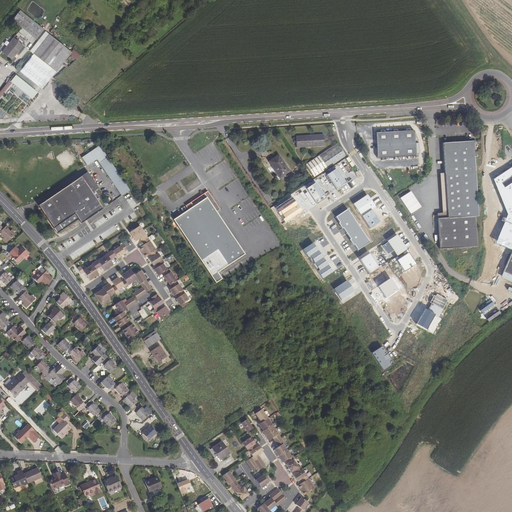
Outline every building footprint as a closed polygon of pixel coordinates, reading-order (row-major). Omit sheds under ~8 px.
[(12,20),(36,39),(43,30),(19,11),(12,20)] [(56,72),(69,55),(71,53),(71,52),(45,32),(30,51),(33,54),(51,69),(56,72)] [(1,52),(11,60),(22,45),(13,38),(1,52)] [(69,55),(76,60),(80,56),(73,50),(71,52),(71,53),(69,55)] [(51,69),(33,54),(19,72),(38,87),(51,69)] [(37,93),(15,75),(10,82),(31,99),(37,93)] [(414,132),(376,134),(377,159),(415,157),(414,132)] [(323,135),(296,136),(296,140),(296,143),(297,148),(324,146),(323,135)] [(440,248),(477,245),(475,216),(478,216),(473,140),(443,143),(448,217),(437,218),(437,222),(440,248)] [(338,143),(305,165),(314,177),(346,156),(338,143)] [(99,164),(107,158),(99,147),(81,158),(87,166),(97,160),(99,164)] [(278,155),(269,162),(280,178),(289,172),(278,155)] [(99,164),(121,196),(129,191),(107,158),(99,164)] [(98,189),(87,174),(39,206),(54,228),(59,225),(63,231),(78,220),(81,218),(84,222),(102,209),(91,193),(98,189)] [(421,207),(411,191),(401,198),(411,214),(421,207)] [(207,197),(173,219),(215,283),(222,279),(218,273),(245,255),(207,197)] [(511,213),(511,214),(511,216),(511,234),(511,237),(511,245),(511,249),(503,271),(505,272),(511,275),(511,213)] [(139,226),(130,233),(133,237),(143,231),(139,226)] [(14,236),(10,231),(5,227),(0,232),(0,233),(4,238),(3,239),(7,243),(14,236)] [(143,231),(133,237),(136,242),(140,239),(146,235),(143,231)] [(156,251),(150,241),(144,245),(139,248),(145,258),(150,254),(156,251)] [(113,252),(116,256),(117,259),(125,254),(124,252),(120,247),(113,252)] [(24,258),(28,254),(23,248),(18,252),(14,248),(8,254),(14,260),(17,262),(18,263),(23,257),(24,258)] [(162,260),(158,254),(152,257),(149,260),(153,266),(157,264),(162,260)] [(102,258),(109,268),(113,265),(110,261),(106,255),(102,258)] [(98,261),(101,266),(104,271),(109,268),(102,258),(98,261)] [(163,264),(159,267),(154,270),(158,276),(163,273),(167,270),(163,264)] [(92,265),(87,268),(94,278),(99,275),(95,270),(92,265)] [(87,268),(83,271),(84,273),(90,281),(94,278),(87,268)] [(38,274),(33,278),(38,284),(43,279),(47,283),(53,278),(44,269),(38,274)] [(12,280),(5,272),(4,273),(1,270),(0,271),(0,278),(3,282),(6,286),(12,280)] [(126,273),(132,283),(137,279),(134,275),(130,270),(126,273)] [(134,275),(137,279),(140,284),(146,280),(147,280),(141,271),(134,275)] [(176,281),(170,272),(165,276),(164,277),(170,286),(171,285),(176,281)] [(125,281),(128,285),(132,283),(126,273),(121,276),(125,281)] [(115,287),(118,291),(124,287),(122,283),(118,278),(112,282),(115,287)] [(24,288),(17,280),(10,287),(13,290),(14,289),(21,296),(25,292),(27,290),(24,287),(24,288)] [(103,289),(108,297),(115,293),(112,289),(109,284),(102,288),(103,289)] [(148,284),(142,287),(143,288),(146,293),(152,290),(148,284)] [(183,291),(178,284),(173,288),(169,290),(174,297),(177,294),(183,291)] [(474,289),(488,295),(489,292),(476,286),(474,289)] [(146,293),(143,288),(134,294),(137,299),(146,293)] [(99,292),(105,302),(110,299),(108,297),(103,289),(99,292)] [(27,308),(34,301),(30,297),(25,292),(21,296),(19,298),(24,303),(23,304),(27,308)] [(94,295),(101,305),(105,302),(99,292),(94,295)] [(71,300),(64,293),(60,296),(61,298),(56,303),(62,309),(67,304),(71,300)] [(189,300),(185,294),(179,297),(176,300),(180,306),(189,300)] [(154,310),(158,307),(163,304),(157,295),(152,298),(153,301),(150,303),(154,310)] [(123,304),(127,310),(136,303),(133,298),(123,304)] [(115,305),(121,314),(124,312),(127,310),(123,304),(121,301),(115,305)] [(488,320),(501,311),(497,306),(484,314),(488,320)] [(59,318),(63,314),(56,307),(52,311),(53,312),(48,317),(52,320),(54,322),(59,318)] [(160,310),(156,313),(161,319),(170,313),(165,307),(160,310)] [(139,311),(142,318),(147,315),(143,309),(139,311)] [(114,319),(117,323),(127,316),(124,312),(121,314),(114,319)] [(9,323),(4,318),(5,317),(2,313),(0,314),(0,325),(3,329),(9,323)] [(87,325),(79,317),(78,318),(76,315),(72,319),(71,320),(78,327),(81,331),(87,325)] [(117,323),(120,328),(130,321),(127,316),(117,323)] [(55,328),(54,327),(56,325),(54,322),(52,320),(45,327),(44,326),(41,329),(47,336),(55,328)] [(132,325),(122,331),(125,336),(135,329),(132,325)] [(17,331),(13,327),(6,333),(11,337),(12,336),(17,342),(23,337),(22,336),(26,332),(21,327),(17,331)] [(135,329),(125,336),(129,341),(138,334),(135,329)] [(156,333),(144,342),(148,348),(161,339),(156,333)] [(37,346),(30,339),(31,338),(28,336),(22,341),(29,349),(30,348),(32,350),(36,346),(37,346)] [(73,350),(70,347),(71,346),(64,339),(58,344),(61,348),(62,347),(68,354),(69,354),(73,350)] [(45,357),(39,350),(40,350),(36,346),(32,350),(30,352),(38,360),(38,359),(41,362),(42,360),(45,357)] [(107,358),(101,352),(103,350),(98,346),(92,352),(96,356),(92,360),(97,365),(101,362),(102,362),(107,358)] [(160,346),(150,353),(158,363),(167,357),(160,346)] [(84,357),(80,353),(75,348),(73,350),(69,354),(74,358),(72,360),(76,364),(84,357)] [(117,367),(110,360),(109,360),(107,358),(102,362),(104,365),(104,366),(108,370),(107,370),(110,373),(117,367)] [(51,371),(45,364),(42,360),(41,362),(36,366),(43,374),(44,373),(47,376),(49,373),(51,371)] [(64,379),(60,374),(64,370),(59,365),(55,369),(54,368),(51,371),(49,373),(54,379),(53,380),(58,384),(64,379)] [(100,376),(105,371),(98,365),(93,370),(100,376)] [(19,388),(27,379),(20,373),(15,378),(14,377),(4,386),(12,394),(18,388),(19,388)] [(114,384),(107,376),(103,381),(101,383),(104,386),(104,385),(109,389),(112,391),(115,389),(117,387),(114,385),(114,384)] [(78,384),(71,377),(66,382),(69,385),(67,386),(75,393),(81,387),(78,384)] [(128,391),(121,383),(117,387),(115,389),(118,392),(123,396),(122,397),(124,399),(129,394),(127,392),(128,391)] [(14,396),(20,390),(19,388),(18,388),(12,394),(14,396)] [(86,405),(79,398),(76,394),(70,401),(77,408),(78,407),(81,409),(85,405),(86,405)] [(136,402),(129,394),(124,399),(123,401),(126,404),(126,403),(130,407),(129,409),(132,411),(133,410),(137,407),(134,404),(136,402)] [(97,408),(90,401),(86,405),(85,405),(88,408),(86,409),(94,417),(100,410),(97,407),(97,408)] [(149,414),(141,407),(140,408),(138,406),(137,407),(133,410),(140,417),(139,418),(143,421),(149,414)] [(255,414),(261,423),(268,419),(262,410),(255,414)] [(105,411),(100,416),(103,418),(102,419),(110,427),(115,421),(112,417),(111,418),(105,411)] [(70,419),(63,412),(60,416),(63,419),(53,429),(62,438),(66,434),(66,433),(71,428),(67,422),(70,419)] [(259,425),(263,431),(272,425),(268,419),(261,423),(259,425)] [(247,433),(253,429),(247,420),(241,423),(247,433)] [(55,421),(49,426),(51,429),(58,424),(55,421)] [(34,442),(40,436),(28,424),(22,430),(18,430),(17,433),(13,437),(20,443),(27,438),(28,436),(29,438),(34,442)] [(262,432),(266,436),(275,430),(272,425),(263,431),(262,432)] [(156,432),(150,426),(147,429),(148,429),(141,437),(145,441),(148,439),(149,440),(156,432)] [(280,437),(275,430),(266,436),(268,439),(269,441),(273,438),(275,441),(280,437)] [(251,438),(243,443),(247,450),(248,449),(250,452),(255,449),(253,446),(256,444),(251,438)] [(274,450),(279,457),(287,451),(281,441),(277,444),(279,447),(274,450)] [(222,443),(213,449),(221,460),(230,454),(222,443)] [(260,446),(255,449),(250,452),(253,457),(252,458),(254,461),(260,457),(258,454),(263,451),(260,446)] [(288,460),(290,463),(294,460),(295,459),(293,456),(292,457),(287,451),(279,457),(283,463),(288,460)] [(295,470),(297,473),(302,470),(300,466),(298,467),(294,460),(290,463),(286,465),(291,473),(295,470)] [(41,477),(37,468),(24,474),(28,484),(41,477)] [(21,470),(17,472),(18,475),(10,479),(14,488),(22,484),(23,485),(27,484),(21,470)] [(301,480),(303,483),(309,479),(302,470),(297,473),(293,476),(298,482),(301,480)] [(69,483),(64,472),(59,474),(58,471),(53,474),(53,476),(47,479),(51,489),(63,483),(64,485),(69,483)] [(229,472),(223,476),(229,485),(230,485),(235,481),(235,480),(229,472)] [(264,475),(256,481),(261,488),(269,483),(264,475)] [(121,488),(116,477),(104,482),(108,493),(121,488)] [(162,487),(157,477),(145,482),(149,492),(162,487)] [(101,492),(95,479),(91,480),(91,481),(83,485),(87,495),(93,493),(94,495),(101,492)] [(303,483),(298,486),(300,490),(301,489),(303,492),(302,493),(304,496),(315,488),(309,479),(303,483)] [(235,481),(230,485),(236,493),(241,489),(235,481)] [(241,489),(236,493),(242,500),(249,495),(244,488),(241,489)] [(277,490),(269,497),(271,499),(276,505),(277,507),(286,500),(277,490)] [(94,495),(93,493),(87,495),(90,503),(103,497),(101,492),(94,495)] [(202,511),(203,511),(213,506),(208,498),(198,504),(202,511)] [(299,508),(297,511),(299,511),(304,511),(305,511),(303,510),(308,503),(301,498),(296,505),(299,508)] [(276,505),(271,499),(270,499),(264,504),(269,511),(276,505)]
